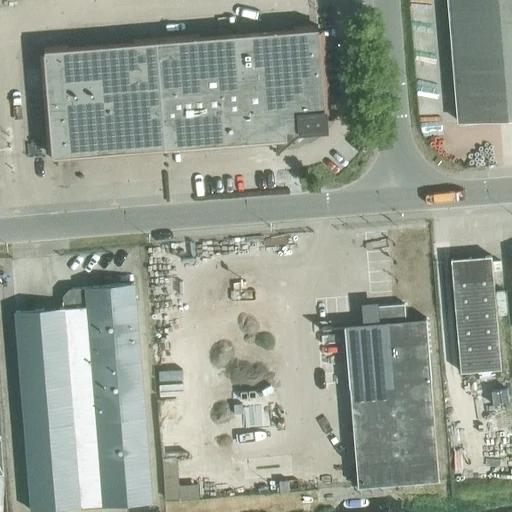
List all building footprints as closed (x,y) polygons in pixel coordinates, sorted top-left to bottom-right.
[(511,0),(447,0),(453,66),(457,121),(511,116),(511,0)] [(324,125),(316,27),(43,48),(52,155),(165,146),(164,142),(278,134),(279,149),(280,148),(280,146),(300,129),(303,127),(324,125)] [(491,256),(450,259),(460,371),(501,368),(491,256)] [(151,502),(134,283),(105,285),(71,288),(71,289),(72,289),(72,291),(66,299),(63,299),(62,299),(63,307),(15,311),(24,427),(30,511),(151,502)] [(438,480),(425,318),(405,320),(403,304),(375,306),(377,322),(344,325),(357,486),(438,480)] [(163,462),(166,496),(199,494),(198,483),(180,484),(178,461),(163,462)]
